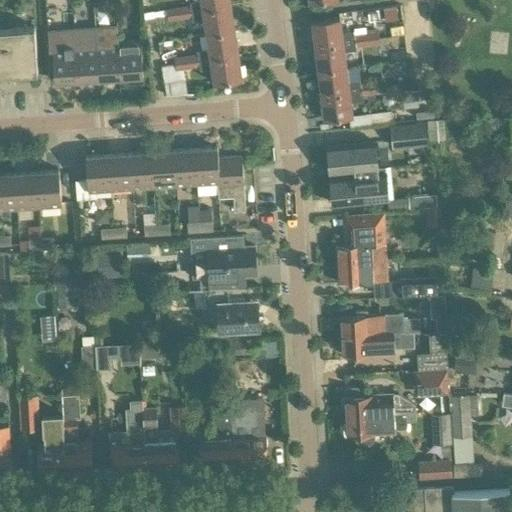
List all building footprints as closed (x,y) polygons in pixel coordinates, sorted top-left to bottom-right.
[(201,0),(202,0),(190,2),(191,6),(191,11),(230,5),(229,0),(201,0)] [(230,5),(191,11),(192,16),(193,20),(204,19),(207,34),(234,30),(230,5)] [(191,6),(179,8),(180,18),(192,16),(191,11),(191,6)] [(385,7),(387,19),(398,18),(397,6),(385,7)] [(179,8),(167,10),(168,20),(180,18),(179,8)] [(340,16),(312,20),(315,45),(355,40),(355,35),(354,31),(342,32),(340,16)] [(117,26),(95,27),(99,79),(120,77),(118,42),(117,26)] [(0,73),(37,71),(35,27),(0,28),(0,73)] [(95,27),(74,29),(77,80),(99,79),(95,27)] [(63,46),(52,47),(55,82),(77,80),(74,29),(62,30),(63,46)] [(198,51),(198,55),(199,60),(238,54),(234,30),(207,34),(209,49),(198,51)] [(378,32),(366,33),(368,43),(379,42),(380,50),(399,47),(398,43),(406,42),(405,35),(379,38),(378,32)] [(355,35),(355,40),(356,45),(368,43),(366,33),(355,35)] [(140,40),(118,42),(120,77),(143,75),(140,40)] [(355,40),(315,45),(318,70),(346,66),(344,50),(356,49),(356,45),(355,40)] [(238,54),(199,60),(200,65),(200,69),(212,68),(214,83),(242,79),(238,54)] [(198,55),(186,57),(188,67),(200,65),(199,60),(198,55)] [(175,65),(163,67),(167,97),(187,94),(183,68),(188,67),(186,57),(174,59),(175,65)] [(346,66),(318,70),(322,94),(385,86),(384,80),(361,83),(360,78),(348,79),(346,66)] [(385,86),(322,94),(325,119),(349,116),(350,126),(393,121),(393,120),(396,120),(395,110),(352,115),(351,101),(363,100),(363,94),(386,91),(385,86)] [(411,87),(399,88),(401,104),(404,104),(404,109),(419,108),(418,100),(413,101),(411,87)] [(426,122),(392,126),(394,147),(428,144),(426,122)] [(359,143),(327,146),(330,172),(347,170),(347,176),(354,175),(354,169),(377,167),(375,143),(359,144),(359,143)] [(217,147),(195,148),(197,183),(217,182),(218,182),(217,157),(218,157),(217,147)] [(195,148),(173,150),(175,185),(197,183),(195,148)] [(173,150),(151,151),(154,186),(175,185),(173,150)] [(151,151),(130,153),(132,188),(154,186),(151,151)] [(130,153),(108,154),(111,189),(132,188),(130,153)] [(108,154),(86,156),(88,191),(111,189),(108,154)] [(218,157),(217,157),(218,182),(217,182),(218,197),(233,196),(234,211),(245,210),(242,156),(218,157)] [(354,175),(347,176),(330,178),(332,203),(387,199),(391,198),(389,167),(377,168),(377,167),(354,169),(354,175)] [(59,170),(36,171),(39,206),(61,205),(59,170)] [(36,171),(15,173),(17,208),(39,206),(36,171)] [(15,173),(0,173),(0,208),(17,208),(15,173)] [(436,193),(408,196),(408,197),(409,208),(425,207),(437,206),(436,195),(436,193)] [(437,206),(425,207),(427,226),(442,224),(440,206),(437,206)] [(343,244),(336,244),(337,264),(385,262),(384,228),(384,212),(342,216),(343,244)] [(201,231),(201,221),(187,222),(188,231),(201,231)] [(214,221),(201,221),(201,231),(214,230),(214,221)] [(171,223),(157,224),(158,234),(171,233),(171,223)] [(158,234),(157,224),(144,225),(145,235),(158,234)] [(115,237),(114,227),(101,228),(102,238),(115,237)] [(127,227),(114,227),(115,237),(128,237),(127,227)] [(12,234),(0,235),(0,245),(12,245),(12,234)] [(194,276),(201,276),(201,289),(206,289),(245,287),(244,274),(256,273),(255,245),(244,246),(243,235),(205,237),(206,249),(208,249),(209,258),(193,258),(194,276)] [(42,249),(42,238),(20,240),(21,252),(30,251),(30,250),(42,249)] [(54,238),(42,238),(42,249),(55,248),(54,238)] [(127,243),(128,255),(150,254),(149,242),(127,243)] [(116,251),(94,252),(95,276),(117,275),(116,251)] [(10,252),(0,252),(0,288),(12,288),(10,252)] [(385,262),(337,264),(338,283),(372,281),(372,297),(399,296),(398,280),(386,281),(385,262)] [(74,274),(57,274),(58,307),(75,306),(74,274)] [(444,277),(399,279),(400,296),(444,294),(444,277)] [(245,287),(206,289),(208,336),(228,335),(228,328),(259,327),(258,298),(249,299),(249,287),(245,287)] [(355,316),(340,316),(341,336),(404,332),(404,333),(414,332),(420,332),(419,322),(419,317),(403,318),(403,313),(367,315),(367,311),(354,311),(355,316)] [(55,316),(41,317),(42,327),(56,326),(55,316)] [(428,354),(416,354),(417,370),(447,368),(445,331),(430,331),(427,332),(428,354)] [(404,332),(341,336),(342,355),(388,352),(388,347),(414,346),(414,332),(404,333),(404,332)] [(250,339),(232,340),(233,354),(251,353),(250,339)] [(260,342),(261,357),(281,356),(280,341),(260,342)] [(161,343),(141,344),(142,359),(162,358),(161,343)] [(110,345),(95,346),(96,369),(111,368),(110,345)] [(95,346),(82,347),(83,370),(96,369),(95,346)] [(454,354),(453,373),(476,375),(477,356),(454,354)] [(417,370),(414,370),(414,385),(416,385),(433,394),(433,395),(449,394),(447,368),(417,370)] [(78,387),(61,388),(63,413),(66,475),(92,473),(90,439),(77,440),(76,418),(80,418),(78,387)] [(344,398),(341,398),(342,406),(345,406),(345,416),(406,413),(416,412),(416,405),(398,393),(359,395),(358,388),(345,389),(346,396),(344,396),(344,398)] [(469,394),(450,395),(454,463),(473,462),(470,416),(479,416),(477,394),(469,395),(469,394)] [(511,394),(503,394),(501,406),(511,407),(511,394)] [(36,396),(20,397),(21,429),(37,428),(38,428),(37,414),(36,396)] [(262,398),(231,400),(234,465),(268,463),(266,436),(249,437),(247,412),(263,411),(262,398)] [(232,438),(198,440),(200,467),(234,465),(231,400),(230,400),(231,413),(219,413),(220,428),(232,427),(232,438)] [(131,403),(110,402),(108,439),(130,440),(131,403)] [(155,407),(143,408),(144,420),(144,432),(146,470),(179,468),(178,430),(187,430),(186,408),(172,409),(174,430),(156,431),(155,407)] [(38,428),(37,428),(40,476),(66,475),(63,413),(37,414),(38,428)] [(346,425),(343,425),(344,433),(346,433),(346,435),(396,432),(396,429),(407,428),(406,413),(345,416),(346,425)] [(451,413),(432,414),(434,443),(442,443),(443,458),(453,457),(451,413)] [(133,443),(110,445),(112,472),(146,470),(144,432),(144,420),(132,420),(132,433),(133,432),(133,443)] [(0,475),(0,476),(1,478),(8,478),(9,475),(11,475),(9,423),(0,422),(0,475)] [(451,460),(419,461),(419,477),(452,476),(451,460)] [(380,506),(379,511),(509,511),(509,490),(452,493),(452,486),(424,488),(424,489),(393,490),(390,508),(380,506)]
